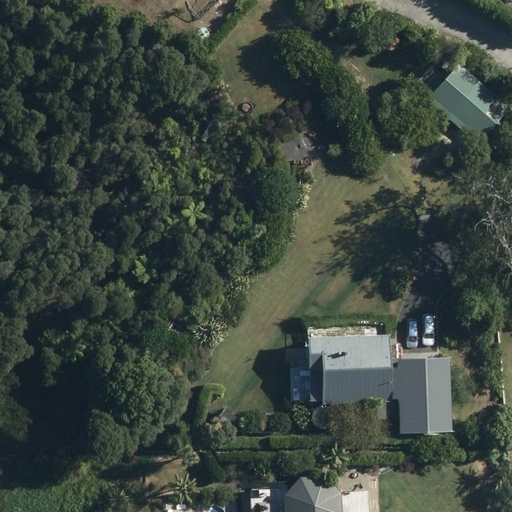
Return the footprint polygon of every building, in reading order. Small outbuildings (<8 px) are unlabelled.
[(428,0),(441,10),(448,0),(428,0)] [(447,77),(432,64),(413,85),(476,144),(511,107),(462,61),(447,77)] [(393,332),(392,332),(309,329),(307,365),(291,364),(289,400),(378,404),(377,419),(389,419),(397,419),(397,433),(451,435),(454,355),(393,353),(393,332)] [(336,408),(312,407),(311,427),(335,428),(336,408)] [(286,495),(254,494),(252,511),(351,511),(345,511),(345,493),(329,474),(302,473),(286,495)]
